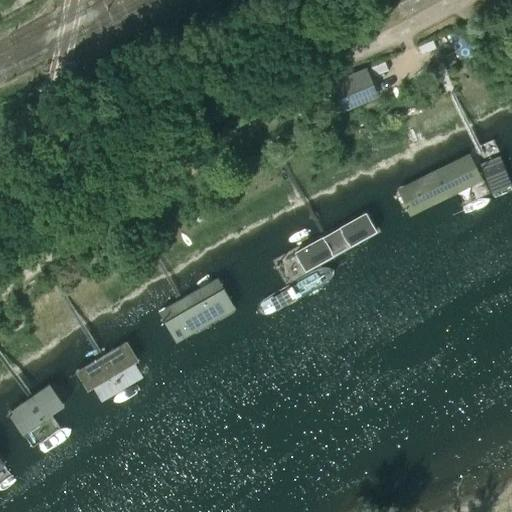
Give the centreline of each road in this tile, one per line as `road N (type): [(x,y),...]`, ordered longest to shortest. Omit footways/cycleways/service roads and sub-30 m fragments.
road 1 (residential): [(0,199),(175,146),(458,0)]
road 2 (track): [(175,146),(172,178),(0,293)]
